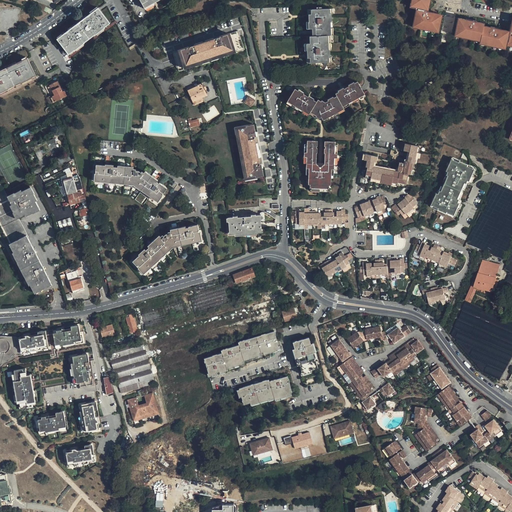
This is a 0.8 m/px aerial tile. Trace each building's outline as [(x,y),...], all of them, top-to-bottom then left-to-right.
[(415,9),(413,24),(438,29),(440,15),(434,14),(434,15),(427,14),(430,1),(429,1),(428,0),(414,0),(413,7),(417,8),(417,9),(415,9)] [(103,27),(109,22),(98,8),(57,39),(68,54),(73,50),(74,50),(83,43),(94,34),(94,35),(104,27),(103,27)] [(106,8),(102,11),(111,25),(116,21),(106,8)] [(310,58),(310,63),(328,63),(328,58),(329,57),(329,50),(327,50),(327,43),(327,36),(330,36),(330,29),(329,21),(331,21),(331,14),(329,14),(329,9),(311,10),(311,15),(309,15),(310,22),(310,29),(313,29),(313,36),(310,37),(311,44),(308,44),(308,51),(308,58),(310,58)] [(511,31),(511,32),(500,29),(499,30),(496,29),(496,27),(493,26),(492,27),(485,26),(485,23),(478,22),(478,21),(475,20),(474,23),(470,22),(471,21),(459,19),(456,33),(455,36),(480,41),(480,43),(505,49),(505,46),(506,42),(508,42),(507,43),(511,44),(511,31)] [(178,71),(244,50),(237,31),(217,38),(211,40),(196,45),(190,47),(190,46),(178,50),(182,63),(176,65),(178,71)] [(182,63),(178,50),(172,52),(176,65),(182,63)] [(0,72),(0,93),(35,76),(26,59),(0,72)] [(308,114),(310,112),(316,115),(317,114),(319,116),(320,115),(321,117),(322,119),(328,116),(337,111),(343,108),(342,106),(348,102),(357,97),(363,93),(363,92),(361,89),(357,81),(354,83),(353,82),(347,85),(348,86),(343,88),(343,87),(337,90),(338,91),(335,93),(336,95),(333,97),(332,96),(327,99),(328,100),(325,102),(321,99),(320,100),(317,99),(316,102),(313,100),(314,98),(308,95),(307,97),(302,94),(303,92),(298,89),(297,91),(294,89),(287,101),(293,105),(302,110),(308,114)] [(57,83),(50,86),(55,96),(51,99),(53,104),(65,98),(57,83)] [(202,97),(206,96),(203,88),(204,88),(202,83),(198,84),(198,85),(188,90),(193,101),(195,101),(202,97)] [(254,101),(247,96),(242,103),(249,108),(254,101)] [(258,146),(256,132),(254,125),(235,128),(244,180),(264,176),(262,168),(260,155),(258,146)] [(47,141),(47,140),(41,142),(42,144),(39,145),(38,144),(33,146),(40,160),(45,158),(44,155),(46,154),(48,156),(53,153),(52,150),(54,149),(55,152),(59,151),(55,137),(47,141)] [(309,188),(319,188),(329,188),(329,185),(331,185),(331,175),(331,169),(334,169),(334,163),(334,158),(337,158),(337,154),(334,153),(334,145),(334,141),(324,141),(324,147),(325,147),(325,148),(324,148),(324,153),(325,153),(330,153),(329,156),(326,156),(326,167),(324,167),(320,167),(315,167),(314,167),(314,155),(311,155),(311,153),(316,153),(317,153),(317,148),(316,148),(316,146),(317,146),(317,141),(306,141),(306,144),(306,153),(303,153),(303,157),(306,157),(306,162),(306,168),(308,168),(308,174),(308,184),(309,184),(309,188)] [(371,175),(370,177),(396,183),(397,181),(402,182),(405,183),(408,173),(410,174),(411,168),(412,163),(414,163),(415,157),(416,152),(417,147),(417,146),(405,143),(403,150),(409,151),(407,162),(405,161),(402,172),(373,165),(373,164),(374,161),(376,161),(377,155),(365,153),(364,158),(367,159),(365,166),(367,166),(365,174),(371,175)] [(458,198),(460,194),(459,193),(462,187),(463,187),(465,182),(467,183),(468,180),(469,181),(472,176),(471,174),(474,168),(468,166),(459,162),(454,159),(451,166),(450,166),(448,171),(449,172),(447,175),(450,176),(448,180),(449,181),(446,187),(445,187),(443,191),(440,191),(439,194),(438,193),(436,198),(436,200),(434,206),(439,208),(444,210),(448,212),(453,215),(456,208),(458,207),(460,203),(459,202),(460,199),(458,198)] [(106,165),(97,164),(96,173),(98,173),(97,178),(134,182),(158,198),(160,194),(162,196),(168,188),(160,183),(144,172),(143,174),(139,171),(134,170),(134,168),(106,166),(106,165)] [(98,173),(96,173),(95,181),(133,184),(158,202),(162,196),(160,194),(158,198),(134,182),(97,178),(98,173)] [(82,185),(80,177),(63,181),(70,204),(86,200),(82,185)] [(396,185),(396,184),(396,183),(370,177),(370,179),(396,185)] [(511,190),(494,181),(466,243),(503,259),(511,241),(511,190)] [(0,190),(0,225),(11,246),(28,237),(29,236),(20,219),(9,199),(4,188),(0,190)] [(9,199),(20,219),(39,208),(29,189),(9,199)] [(401,201),(409,211),(413,208),(412,207),(415,204),(413,202),(415,200),(412,196),(410,198),(407,194),(404,197),(405,198),(401,201)] [(371,200),(375,210),(376,212),(381,210),(380,209),(384,208),(383,205),(386,204),(384,199),(381,200),(379,195),(376,197),(376,198),(371,200)] [(364,203),(368,214),(373,213),(372,212),(375,210),(371,200),(371,199),(368,200),(368,201),(364,203)] [(409,211),(401,201),(398,204),(397,203),(394,205),(396,209),(394,211),(397,215),(399,213),(401,215),(404,213),(405,214),(409,211)] [(354,208),(357,217),(363,215),(363,216),(368,214),(364,203),(359,205),(359,206),(354,208)] [(90,215),(88,208),(80,210),(82,217),(90,215)] [(321,217),(321,223),(321,224),(329,224),(328,210),(325,210),(325,213),(324,213),(324,215),(324,216),(321,217)] [(328,210),(329,224),(337,223),(337,216),(334,216),(334,212),(332,212),(332,210),(328,210)] [(337,216),(337,223),(342,223),(342,222),(346,222),(345,219),(348,219),(348,214),(345,214),(345,210),(341,210),(341,211),(336,211),(337,216)] [(304,214),(304,212),(299,212),(299,211),(295,211),(296,221),(296,224),(299,224),(299,225),(304,225),(304,223),(304,214)] [(304,214),(304,223),(307,223),(308,224),(312,224),(312,212),(310,212),(310,213),(308,213),(304,214)] [(312,212),(312,224),(317,224),(317,223),(321,223),(321,217),(321,215),(321,213),(317,213),(316,213),(316,212),(312,212)] [(262,232),(262,229),(261,230),(260,219),(262,219),(262,215),(260,215),(255,215),(251,215),(251,216),(237,217),(237,216),(233,217),(228,218),(226,218),(227,222),(228,222),(229,232),(228,232),(228,235),(235,234),(235,236),(257,234),(256,233),(262,232)] [(62,235),(74,232),(69,217),(58,221),(62,235)] [(133,261),(139,268),(141,267),(144,270),(172,245),(199,238),(198,234),(199,233),(197,225),(188,227),(170,232),(170,234),(166,235),(163,237),(161,236),(141,255),(140,255),(133,261)] [(141,267),(139,268),(145,273),(173,248),(201,241),(199,233),(198,234),(199,238),(172,245),(144,270),(141,267)] [(28,237),(11,246),(34,290),(52,281),(28,237)] [(420,256),(425,258),(425,257),(428,250),(429,249),(429,247),(427,246),(426,247),(424,246),(425,245),(425,244),(422,242),(420,246),(417,245),(416,250),(418,251),(417,254),(421,255),(420,256)] [(428,250),(425,257),(433,260),(438,246),(435,245),(433,248),(432,248),(431,250),(430,251),(428,250)] [(438,246),(433,260),(440,263),(443,256),(440,255),(441,254),(442,252),(440,251),(442,248),(438,246)] [(335,258),(342,269),(346,267),(346,266),(348,264),(347,261),(349,260),(347,256),(344,257),(342,253),(338,255),(339,256),(335,258)] [(443,256),(440,263),(439,264),(444,266),(445,265),(448,266),(449,263),(452,265),(454,260),(451,259),(453,255),(449,253),(449,255),(448,256),(446,255),(447,254),(444,253),(443,255),(443,256)] [(329,264),(334,272),(337,271),(338,272),(342,269),(335,258),(332,260),(333,262),(332,263),(329,264)] [(396,261),(397,274),(402,274),(402,272),(406,272),(405,269),(408,268),(408,264),(405,264),(405,259),(400,260),(401,261),(396,261)] [(375,267),(372,268),(373,275),(381,275),(380,260),(376,261),(377,264),(375,264),(375,266),(375,267)] [(380,260),(381,275),(388,274),(388,273),(388,267),(385,267),(385,265),(385,263),(384,263),(383,260),(380,260)] [(464,299),(466,300),(470,301),(476,287),(491,291),(499,265),(481,260),(475,281),(472,280),(464,299)] [(331,274),(334,272),(329,264),(328,261),(325,263),(325,264),(326,266),(325,267),(324,265),(319,269),(321,272),(323,271),(327,278),(332,275),(331,274)] [(388,267),(388,273),(392,273),(392,274),(397,274),(396,261),(391,262),(391,261),(388,261),(388,265),(388,267)] [(368,277),(373,277),(373,275),(372,268),(372,266),(372,264),(367,264),(367,263),(363,263),(363,267),(360,267),(360,272),(364,272),(364,276),(368,276),(368,277)] [(252,268),(233,275),(229,276),(232,284),(236,282),(254,276),(252,268)] [(75,269),(67,272),(73,290),(77,288),(79,288),(83,286),(81,279),(78,279),(75,269)] [(222,285),(189,295),(195,314),(228,304),(222,285)] [(435,288),(438,301),(442,300),(442,301),(447,300),(445,294),(448,293),(447,289),(444,290),(443,288),(441,289),(441,291),(439,291),(439,289),(438,287),(435,288)] [(438,301),(435,288),(431,289),(431,291),(432,293),(430,293),(430,292),(427,292),(426,291),(423,292),(424,295),(427,294),(430,305),(435,303),(434,302),(438,301)] [(192,315),(187,297),(182,298),(182,295),(136,308),(140,321),(144,321),(146,329),(192,315)] [(511,357),(511,318),(494,312),(470,301),(466,300),(450,335),(484,373),(499,380),(511,357)] [(130,306),(107,313),(109,319),(132,312),(130,306)] [(198,323),(206,351),(234,343),(234,341),(253,336),(245,309),(198,323)] [(285,322),(297,318),(295,309),(283,313),(284,318),(285,322)] [(128,333),(136,331),(131,314),(124,316),(128,333)] [(147,338),(152,357),(199,343),(194,324),(147,338)] [(388,334),(398,327),(396,324),(386,331),(388,334)] [(55,342),(55,346),(70,344),(70,346),(86,344),(84,331),(80,332),(79,325),(67,326),(68,330),(64,331),(64,329),(56,330),(53,331),(55,342)] [(109,336),(113,335),(110,325),(98,329),(101,338),(102,338),(109,336)] [(401,329),(399,327),(394,330),(400,339),(408,333),(406,330),(404,327),(401,329)] [(384,335),(382,329),(375,331),(377,341),(385,339),(385,342),(389,341),(389,340),(389,339),(387,334),(384,335)] [(23,336),(19,336),(16,337),(13,338),(3,338),(1,338),(0,338),(0,365),(5,362),(10,360),(14,357),(16,354),(19,352),(22,352),(37,349),(40,349),(40,347),(48,346),(47,341),(45,330),(34,332),(35,336),(31,336),(31,335),(23,336)] [(400,339),(394,330),(389,334),(393,339),(395,343),(400,339)] [(377,341),(375,331),(367,332),(367,333),(360,335),(365,342),(369,341),(369,343),(377,341)] [(204,360),(208,375),(211,374),(212,375),(220,373),(220,374),(245,367),(244,364),(262,359),(261,354),(279,349),(274,332),(238,343),(239,346),(221,352),(222,355),(204,360)] [(359,333),(354,337),(361,347),(366,343),(365,342),(360,335),(359,333)] [(107,347),(110,357),(145,346),(142,336),(107,347)] [(361,347),(354,337),(349,340),(356,350),(361,347)] [(293,343),(302,374),(318,369),(316,362),(311,345),(309,339),(293,343)] [(40,347),(40,349),(50,347),(49,340),(47,341),(48,346),(40,347)] [(417,342),(416,341),(408,346),(413,352),(416,350),(418,354),(425,349),(419,341),(417,342)] [(341,343),(331,350),(333,352),(336,356),(346,350),(341,343)] [(110,357),(113,366),(148,356),(145,346),(110,357)] [(413,352),(408,346),(405,348),(407,351),(403,354),(411,365),(416,361),(414,360),(417,358),(413,352)] [(340,361),(342,364),(352,358),(346,350),(336,356),(340,361)] [(72,368),(74,383),(92,380),(90,372),(88,361),(89,361),(87,353),(77,355),(72,356),(73,364),(71,364),(72,368)] [(158,376),(203,363),(200,354),(155,368),(158,376)] [(398,358),(396,355),(393,357),(401,369),(405,367),(406,369),(411,365),(403,354),(398,358)] [(113,367),(116,376),(151,366),(148,356),(113,367)] [(401,369),(393,357),(390,359),(393,362),(387,366),(394,375),(395,377),(400,373),(398,371),(401,369)] [(352,364),(350,362),(338,370),(342,375),(344,374),(346,376),(358,367),(356,364),(352,367),(351,365),(352,364)] [(158,376),(163,394),(209,380),(203,363),(158,376)] [(116,377),(119,386),(154,376),(151,366),(116,377)] [(394,375),(387,366),(382,369),(379,371),(382,376),(384,378),(385,380),(388,378),(388,379),(394,375)] [(346,381),(350,385),(361,377),(359,374),(358,375),(357,374),(361,371),(358,367),(346,376),(349,380),(346,381)] [(434,374),(431,376),(435,381),(444,375),(438,367),(432,370),(432,371),(434,374)] [(25,368),(14,370),(16,381),(14,381),(14,384),(15,390),(16,393),(17,400),(19,400),(20,407),(31,405),(31,402),(35,401),(34,396),(33,389),(32,385),(31,382),(31,379),(30,375),(26,375),(26,373),(25,368)] [(404,372),(401,369),(398,371),(400,373),(395,377),(396,378),(404,372)] [(342,375),(338,370),(337,371),(343,378),(346,376),(344,374),(342,375)] [(444,375),(435,381),(438,386),(447,380),(444,375)] [(120,387),(122,395),(157,385),(154,376),(120,387)] [(114,390),(110,377),(103,378),(104,384),(106,384),(107,387),(104,387),(105,389),(106,389),(107,394),(115,392),(114,390)] [(361,377),(350,385),(353,390),(355,389),(357,392),(370,383),(368,380),(364,383),(362,381),(363,380),(361,377)] [(239,390),(244,406),(250,404),(259,402),(260,404),(260,406),(275,401),(276,404),(294,398),(288,378),(270,383),(269,381),(239,390)] [(447,380),(438,386),(442,391),(451,385),(447,380)] [(360,395),(358,396),(361,402),(368,397),(373,393),(371,390),(369,391),(368,389),(372,386),(370,383),(357,392),(360,395)] [(383,390),(380,393),(384,399),(387,397),(389,399),(396,394),(389,386),(383,390)] [(449,389),(438,396),(443,404),(455,396),(449,389)] [(31,405),(20,407),(19,400),(17,400),(16,393),(13,394),(15,401),(17,401),(18,409),(32,406),(31,405)] [(455,396),(443,404),(449,412),(460,404),(455,396)] [(137,400),(129,403),(135,420),(159,412),(154,397),(146,399),(148,407),(140,409),(137,400)] [(368,397),(361,402),(364,405),(362,406),(367,414),(375,408),(368,397)] [(80,416),(83,430),(86,430),(86,431),(87,434),(100,431),(100,428),(98,428),(97,425),(96,417),(94,417),(93,410),(97,409),(95,401),(85,403),(80,404),(81,412),(79,412),(80,416)] [(385,403),(378,408),(383,411),(385,410),(387,408),(386,407),(389,406),(387,402),(385,403)] [(460,404),(449,412),(455,420),(466,412),(460,404)] [(427,410),(415,408),(414,415),(416,415),(425,417),(426,416),(427,410)] [(39,428),(39,432),(54,430),(58,429),(58,427),(65,426),(65,421),(63,410),(55,412),(56,415),(48,417),(48,415),(40,416),(37,417),(36,415),(33,415),(35,429),(38,428),(39,428)] [(159,412),(135,420),(136,423),(160,415),(159,412)] [(472,420),(466,412),(455,420),(460,428),(472,420)] [(425,417),(416,415),(414,424),(418,425),(420,425),(419,430),(417,430),(418,430),(420,433),(426,429),(424,426),(425,422),(425,417)] [(86,431),(86,430),(83,430),(80,416),(78,416),(79,423),(80,423),(81,432),(86,431)] [(351,420),(332,425),(334,433),(338,432),(340,436),(355,431),(351,420)] [(58,427),(58,429),(67,427),(66,421),(65,421),(65,426),(58,427)] [(489,434),(491,437),(494,435),(495,436),(500,432),(493,423),(488,427),(486,425),(484,427),(489,434)] [(473,435),(470,437),(475,444),(483,438),(481,435),(478,431),(479,430),(477,427),(471,432),(472,432),(473,435)] [(420,433),(415,437),(418,442),(420,440),(423,443),(434,435),(432,432),(429,433),(426,429),(420,433)] [(293,442),(294,449),(313,444),(309,431),(283,438),(285,444),(293,442)] [(483,438),(475,444),(479,450),(493,440),(491,437),(489,434),(486,436),(486,437),(488,440),(486,441),(485,438),(484,437),(483,438)] [(426,452),(437,444),(436,442),(434,440),(437,438),(434,435),(423,443),(425,445),(422,447),(426,452)] [(259,454),(274,449),(270,437),(251,443),(253,448),(256,446),(259,454)] [(394,442),(384,450),(389,458),(401,450),(398,446),(398,447),(394,442)] [(67,461),(68,465),(82,463),(86,462),(86,460),(94,459),(93,454),(91,444),(83,445),(84,449),(77,450),(76,448),(68,449),(65,450),(65,448),(61,449),(63,462),(66,462),(67,461)] [(456,463),(448,451),(444,454),(442,455),(440,452),(437,454),(446,467),(449,465),(450,467),(456,463)] [(402,452),(389,461),(394,468),(403,462),(401,460),(400,459),(402,457),(404,459),(406,457),(402,452)] [(86,460),(86,462),(96,460),(94,454),(93,454),(94,459),(86,460)] [(446,467),(437,454),(434,456),(436,459),(434,461),(431,463),(439,475),(445,471),(443,469),(446,467)] [(403,462),(394,468),(402,479),(410,473),(408,470),(404,464),(403,462)] [(439,475),(431,463),(427,465),(428,467),(421,472),(428,481),(435,476),(437,478),(440,476),(439,475)] [(471,470),(468,474),(472,477),(471,478),(468,482),(474,486),(476,484),(478,485),(485,476),(475,469),(473,471),(471,470)] [(413,478),(418,484),(421,482),(423,485),(428,481),(421,472),(413,478)] [(410,473),(402,479),(410,490),(418,485),(418,484),(413,478),(412,476),(410,473)] [(0,504),(12,503),(10,486),(8,486),(6,474),(0,474),(0,504)] [(478,485),(477,487),(481,490),(483,487),(486,489),(491,481),(493,479),(490,477),(488,479),(485,477),(485,476),(478,485)] [(495,483),(491,481),(486,489),(485,490),(487,492),(485,494),(491,498),(497,488),(496,487),(493,485),(495,483)] [(445,492),(455,499),(458,494),(456,492),(458,490),(448,484),(446,487),(448,488),(446,490),(445,492)] [(499,489),(497,488),(491,498),(495,501),(496,499),(499,500),(505,492),(506,491),(503,489),(502,491),(499,489)] [(442,501),(452,507),(455,502),(454,501),(455,499),(445,492),(443,495),(445,496),(443,499),(442,501)] [(508,495),(505,492),(499,500),(498,502),(501,503),(499,506),(504,509),(505,508),(511,499),(510,498),(507,497),(508,495)] [(445,511),(446,511),(448,511),(452,507),(442,501),(441,502),(439,505),(437,503),(435,507),(438,509),(442,511),(445,511)] [(354,505),(355,511),(368,511),(367,502),(354,505)] [(211,511),(234,511),(234,503),(221,505),(221,511),(211,511)]
